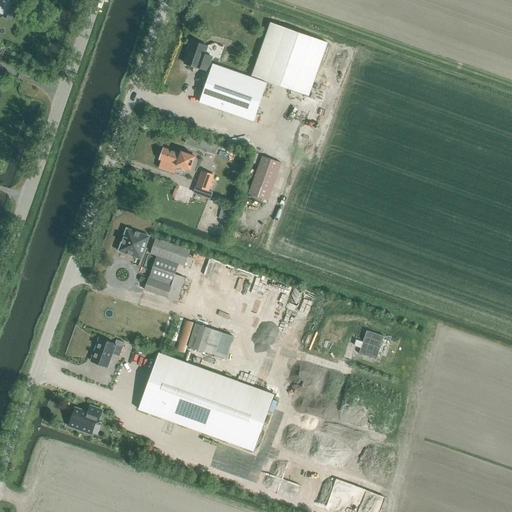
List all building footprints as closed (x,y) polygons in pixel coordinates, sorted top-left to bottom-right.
[(252,76),(309,96),(328,42),(271,23),(252,76)] [(199,68),(206,70),(211,57),(204,54),(207,46),(190,40),(187,49),(189,50),(184,63),(199,68)] [(200,102),(253,121),(267,83),(213,64),(200,102)] [(160,160),(190,170),(195,157),(181,152),(180,154),(163,148),(160,160)] [(248,194),(268,201),(281,163),(262,156),(248,194)] [(196,186),(209,190),(214,175),(202,171),(196,186)] [(222,208),(219,217),(228,221),(232,211),(222,208)] [(119,251),(141,260),(149,237),(127,229),(119,251)] [(145,290),(168,298),(177,301),(185,278),(176,274),(179,265),(184,266),(189,254),(154,242),(150,254),(157,256),(145,290)] [(211,264),(225,268),(229,256),(215,252),(211,264)] [(175,350),(185,353),(194,323),(184,320),(175,350)] [(188,347),(204,352),(204,351),(211,328),(195,323),(188,347)] [(211,328),(204,351),(227,358),(234,335),(211,328)] [(90,362),(107,368),(113,353),(121,356),(125,343),(118,340),(116,344),(99,338),(90,362)] [(138,410),(254,452),(274,394),(159,353),(138,410)] [(336,403),(334,414),(342,415),(344,405),(336,403)] [(95,429),(102,410),(90,406),(88,413),(75,408),(69,427),(91,435),(94,428),(95,429)] [(287,426),(285,434),(293,436),(295,428),(287,426)] [(286,477),(285,485),(295,486),(296,478),(286,477)]
